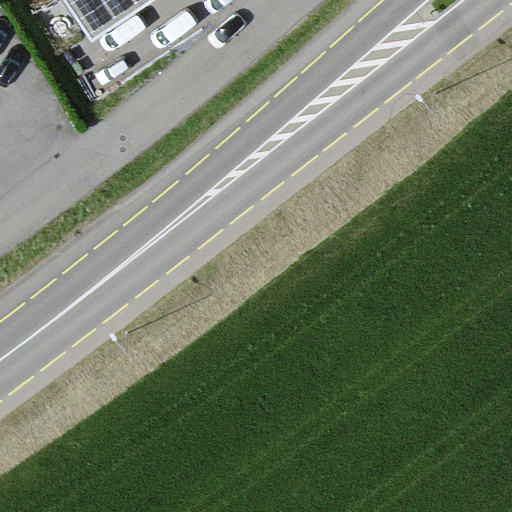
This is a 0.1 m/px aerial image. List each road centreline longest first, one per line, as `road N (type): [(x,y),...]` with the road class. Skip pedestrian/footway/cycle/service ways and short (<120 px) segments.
road 1 (secondary): [(0,361),(450,0)]
road 2 (residential): [(291,0),(77,177),(0,229)]
